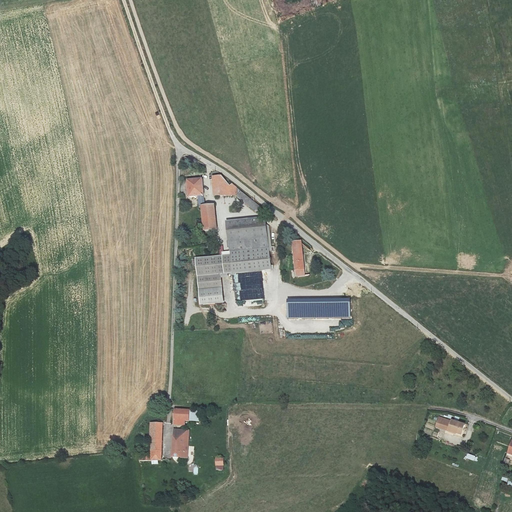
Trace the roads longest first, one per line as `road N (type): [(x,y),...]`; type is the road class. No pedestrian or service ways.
road 1 (unclassified): [(511,399),(177,141)]
road 2 (residential): [(177,141),(167,447)]
road 3 (track): [(130,0),(180,133),(288,209),(285,220)]
road 4 (track): [(124,0),(177,141)]
